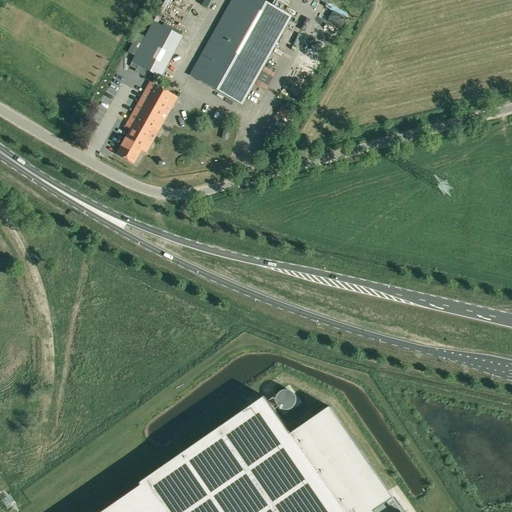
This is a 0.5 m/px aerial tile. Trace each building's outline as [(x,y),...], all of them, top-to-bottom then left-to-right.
[(261,0),(231,0),(189,75),(242,105),(291,17),(261,0)] [(153,22),(132,62),(158,76),(180,36),(153,22)] [(130,130),(117,154),(133,163),(140,150),(146,153),(177,97),(149,82),(125,127),(130,130)] [(223,131),(221,139),(227,141),(229,132),(223,131)] [(170,463),(98,511),(403,511),(394,497),(389,491),(331,407),(292,434),(275,408),(178,475),(170,463)]
